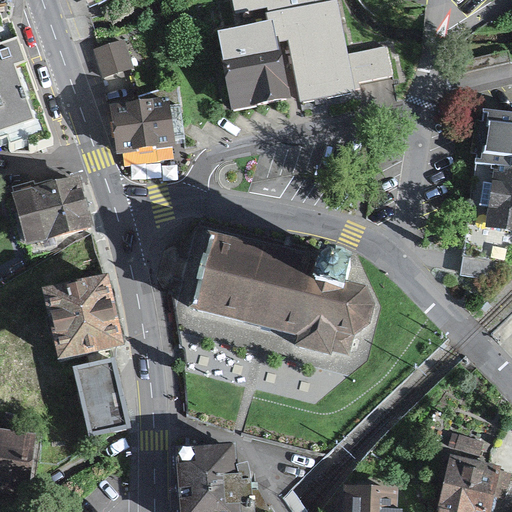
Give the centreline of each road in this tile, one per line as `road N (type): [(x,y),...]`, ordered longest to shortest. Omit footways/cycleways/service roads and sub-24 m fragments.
road 1 (residential): [(511,384),(398,255),(352,232),(186,198),(116,212)]
road 2 (primary): [(41,0),(116,212)]
road 3 (primary): [(116,212),(151,411)]
road 4 (residential): [(151,411),(248,452),(282,511)]
